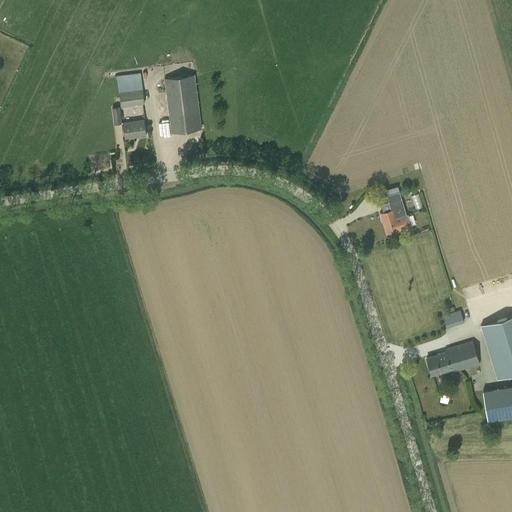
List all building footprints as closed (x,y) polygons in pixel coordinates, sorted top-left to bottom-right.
[(141,73),(116,75),(121,107),(145,104),(141,73)] [(194,74),(165,78),(172,133),(201,129),(194,74)] [(122,123),(120,106),(112,107),(114,124),(122,123)] [(144,119),(123,122),(126,138),(140,136),(141,137),(146,136),(144,119)] [(384,213),(381,214),(387,235),(401,231),(400,229),(411,225),(408,215),(406,215),(401,198),(399,192),(387,195),(389,202),(381,204),(384,213)] [(444,314),(448,327),(463,322),(460,310),(444,314)] [(511,314),(503,317),(480,325),(482,331),(481,331),(494,374),(495,373),(496,379),(511,374),(511,314)] [(444,350),(445,352),(426,358),(432,376),(450,370),(451,373),(479,364),(472,341),(444,350)] [(511,385),(482,391),(487,421),(511,416),(511,385)]
